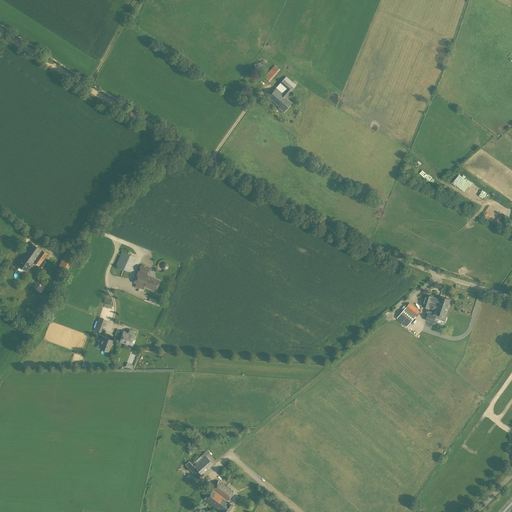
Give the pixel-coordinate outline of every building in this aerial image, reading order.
[(253,64),(255,70),(265,67),(263,61),(253,64)] [(264,77),(270,82),(280,70),(275,65),(264,77)] [(285,98),(296,85),(286,76),(268,97),(278,106),(279,107),(278,108),(283,112),(291,103),(285,98)] [(428,179),(432,174),(427,168),(422,174),(428,179)] [(355,190),(352,196),(358,199),(361,195),(357,193),(358,192),(355,190)] [(21,256),(22,257),(16,265),(26,272),(32,263),(32,264),(33,262),(39,266),(48,254),(42,250),(31,243),(21,256)] [(115,266),(128,271),(134,256),(122,251),(115,266)] [(75,258),(63,252),(56,264),(68,270),(75,258)] [(137,272),(133,282),(136,283),(134,287),(139,289),(139,288),(143,290),(144,287),(156,291),(160,281),(147,276),(149,269),(140,265),(137,272)] [(41,282),(36,289),(41,292),(46,285),(41,282)] [(439,299),(437,298),(425,294),(422,306),(430,308),(431,304),(437,306),(443,308),(444,307),(448,309),(451,299),(440,296),(439,299)] [(149,297),(147,300),(159,305),(160,302),(149,297)] [(412,320),(415,316),(416,316),(420,311),(410,303),(397,318),(405,324),(410,318),(412,320)] [(435,310),(434,313),(433,315),(427,313),(425,320),(434,322),(436,314),(445,317),(448,309),(444,307),(443,308),(437,306),(431,304),(430,308),(435,310)] [(100,333),(105,319),(99,317),(94,330),(95,331),(94,332),(96,333),(97,331),(100,333)] [(123,331),(119,342),(127,345),(128,344),(132,346),(136,335),(134,335),(135,331),(129,329),(128,332),(123,331)] [(114,341),(103,337),(102,339),(101,339),(99,343),(101,344),(99,349),(108,352),(111,345),(112,345),(114,341)] [(192,464),(192,465),(189,468),(198,478),(213,464),(216,461),(206,451),(192,464)] [(220,511),(227,511),(233,505),(228,502),(227,501),(234,492),(218,481),(204,499),(221,511),(220,511)]
